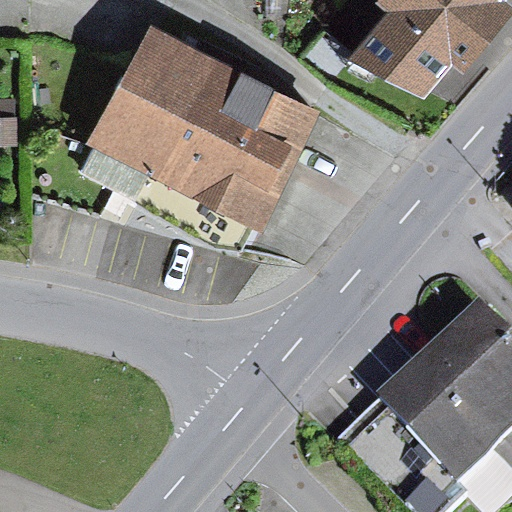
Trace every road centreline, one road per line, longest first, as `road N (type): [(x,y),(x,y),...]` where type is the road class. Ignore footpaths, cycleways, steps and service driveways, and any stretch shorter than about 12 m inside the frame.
road 1 (tertiary): [(243,406),(511,96)]
road 2 (residential): [(0,312),(132,333),(243,406)]
road 3 (residential): [(243,406),(336,511)]
road 4 (tertiary): [(156,511),(243,406)]
